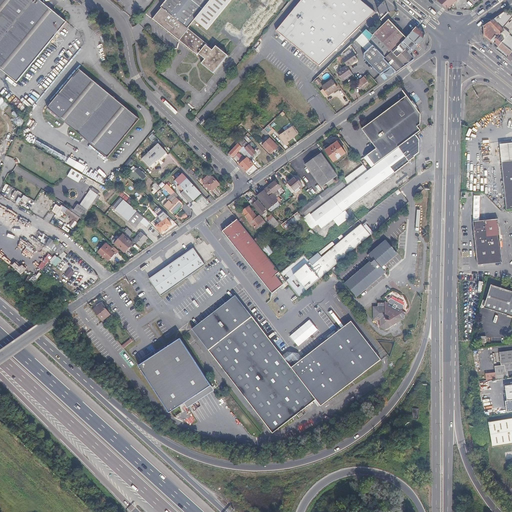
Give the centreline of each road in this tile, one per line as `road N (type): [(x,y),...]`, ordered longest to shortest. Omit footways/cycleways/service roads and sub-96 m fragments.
road 1 (motorway): [(435,304),(408,381),(389,409),(356,437),(292,465),(204,461),(96,391)]
road 2 (residential): [(198,220),(276,325),(337,284),(355,306),(409,264),(415,200),(408,190),(439,169)]
road 3 (motorway): [(194,511),(0,333)]
road 4 (residential): [(245,186),(142,89),(124,32),(93,0)]
road 5 (tertiary): [(444,42),(245,186)]
road 6 (tertiary): [(198,220),(0,358)]
road 7 (motorway): [(0,360),(165,511)]
road 8 (primary): [(452,314),(454,102)]
road 9 (primary): [(436,314),(433,511)]
road 10 (motorway): [(0,374),(135,511)]
road 11 (motorway): [(224,511),(96,391)]
road 12 (motorway): [(497,511),(461,443),(452,356)]
road 13 (primary): [(446,511),(452,356)]
road 14 (motorway): [(301,511),(320,484),(366,470),(402,485),(421,511)]
road 15 (primary): [(439,169),(435,304)]
road 16 (unknown): [(177,326),(262,430)]
road 17 (primary): [(444,42),(439,169)]
road 18 (motorway): [(96,391),(0,308)]
